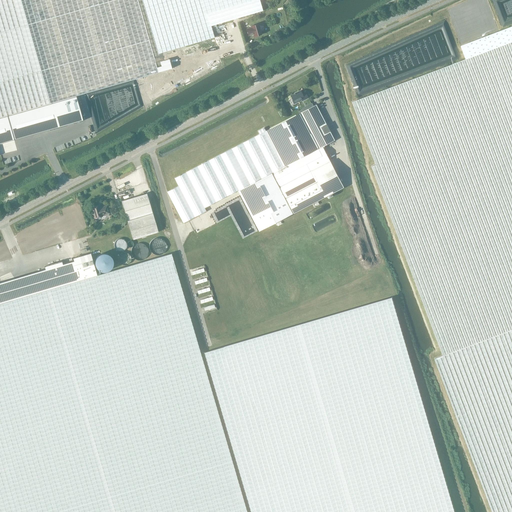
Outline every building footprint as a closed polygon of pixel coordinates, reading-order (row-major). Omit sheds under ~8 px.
[(0,0),(0,118),(50,104),(20,0),(0,0)] [(112,0),(21,0),(51,100),(136,77),(112,0)] [(118,0),(136,61),(214,37),(211,26),(262,11),(259,0),(118,0)] [(248,36),(253,34),(254,37),(261,35),(258,24),(251,26),(251,28),(246,29),(248,36)] [(511,40),(351,102),(376,164),(371,166),(444,355),(511,329),(511,40)] [(302,101),(308,98),(306,93),(303,95),(301,91),(291,96),(295,103),(302,99),(302,101)] [(50,104),(0,118),(0,143),(83,120),(76,97),(50,104)] [(319,149),(322,147),(335,140),(316,105),(304,111),(303,109),(299,111),(319,149)] [(266,131),(284,167),(319,149),(299,111),(296,113),(297,115),(266,131)] [(284,167),(266,131),(264,128),(258,131),(260,134),(197,167),(186,172),(175,178),(179,186),(167,192),(183,223),(206,211),(205,208),(216,202),(238,190),(272,173),(284,167)] [(284,167),(272,173),(280,188),(312,171),(330,161),(322,147),(319,149),(284,167)] [(280,188),(286,199),(318,182),(312,171),(280,188)] [(286,199),(280,188),(272,173),(238,190),(260,231),(293,213),(286,199)] [(318,182),(286,199),(293,213),(326,197),(318,182)] [(121,201),(127,220),(133,239),(158,232),(147,194),(121,201)] [(102,216),(109,213),(107,206),(101,207),(102,208),(100,209),(99,205),(91,208),(95,219),(102,216)] [(0,303),(97,275),(90,253),(73,258),(74,261),(62,264),(61,262),(44,267),(45,269),(0,282),(0,303)] [(0,303),(0,511),(246,511),(171,254),(97,275),(0,303)] [(454,511),(392,297),(204,352),(250,511),(454,511)] [(511,511),(511,329),(444,355),(435,358),(492,511),(511,511)]
